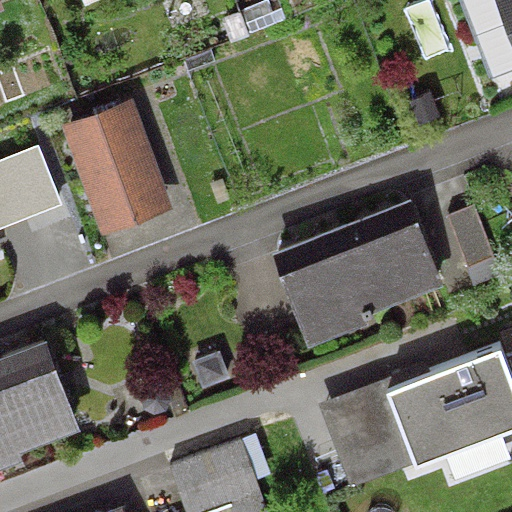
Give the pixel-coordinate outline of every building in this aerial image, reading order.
[(511,0),(502,0),(511,26),(511,0)] [(160,195),(124,97),(65,119),(100,217),(160,195)] [(474,200),(445,211),(472,281),(500,270),(474,200)] [(437,272),(411,202),(274,253),(304,333),(360,313),(356,302),(437,272)] [(321,401),(351,480),(511,421),(511,363),(501,334),(321,401)] [(218,345),(188,355),(197,385),(227,375),(218,345)] [(70,415),(46,352),(0,368),(0,451),(14,446),(10,437),(70,415)] [(267,511),(239,432),(164,458),(182,509),(225,494),(231,511),(267,511)]
